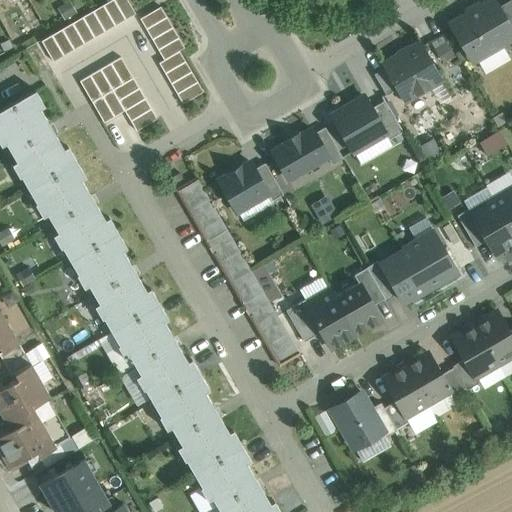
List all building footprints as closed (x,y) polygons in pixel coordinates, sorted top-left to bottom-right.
[(129,0),(111,0),(41,37),(51,58),(136,13),(129,0)] [(492,0),(451,24),(472,59),(511,35),(511,32),(497,7),(492,0)] [(511,0),(508,0),(497,7),(511,32),(511,0)] [(161,5),(139,16),(181,102),(204,91),(161,5)] [(420,42),(382,64),(384,68),(396,88),(403,100),(441,78),(420,42)] [(396,88),(384,68),(374,74),(386,94),(396,88)] [(44,107),(35,91),(0,111),(0,143),(1,145),(6,142),(17,161),(12,164),(19,176),(21,175),(29,189),(76,162),(67,146),(63,149),(40,109),(44,107)] [(128,105),(121,92),(112,97),(119,110),(128,105)] [(371,108),(363,95),(331,114),(353,151),(385,133),(371,108)] [(403,131),(384,100),(371,108),(385,133),(388,139),(403,131)] [(342,158),(325,127),(314,133),(327,155),(326,156),(331,164),(342,158)] [(312,129),(299,137),(298,134),(284,142),(285,145),(272,152),(287,178),(326,156),(327,155),(314,133),(312,129)] [(85,176),(76,162),(29,189),(37,203),(36,204),(42,215),(48,212),(59,232),(54,235),(61,247),(63,246),(71,260),(118,233),(109,217),(104,220),(81,179),(85,176)] [(254,169),(250,162),(219,180),(236,211),(267,193),(268,192),(254,169)] [(283,194),(264,163),(254,169),(268,192),(267,193),(271,200),(283,194)] [(196,177),(176,189),(182,199),(202,188),(196,177)] [(511,187),(493,198),(511,231),(511,187)] [(202,188),(182,199),(188,210),(208,198),(202,188)] [(330,213),(327,204),(331,202),(328,194),(313,200),(320,217),(330,213)] [(208,198),(188,210),(194,220),(214,208),(208,198)] [(511,242),(511,231),(493,198),(470,212),(469,212),(485,240),(490,248),(500,250),(511,242)] [(214,208),(194,220),(200,230),(220,218),(214,208)] [(469,212),(470,212),(468,208),(456,215),(475,246),(485,240),(469,212)] [(220,218),(200,230),(206,241),(226,229),(220,218)] [(206,241),(205,241),(211,252),(212,252),(233,239),(226,229),(206,241)] [(457,270),(434,230),(406,246),(429,287),(434,284),(435,285),(448,278),(447,276),(457,270)] [(126,247),(118,233),(71,260),(79,273),(77,274),(84,286),(89,284),(100,303),(95,306),(102,317),(104,316),(112,329),(159,302),(150,288),(146,290),(122,250),(126,247)] [(233,239),(212,252),(218,262),(239,250),(233,239)] [(429,287),(406,246),(403,248),(404,251),(381,264),(380,265),(395,292),(400,300),(411,295),(412,297),(429,287)] [(239,250),(218,262),(224,272),(245,260),(239,250)] [(245,260),(224,272),(230,282),(250,270),(245,260)] [(380,265),(381,264),(378,260),(366,266),(367,266),(384,298),(395,292),(380,265)] [(384,298),(367,266),(353,274),(359,285),(360,284),(373,304),(384,298)] [(250,270),(230,282),(236,292),(257,280),(250,270)] [(257,280),(236,292),(242,303),(263,291),(257,280)] [(373,304),(360,284),(359,285),(334,299),(355,334),(381,318),(373,304)] [(355,334),(334,299),(328,289),(306,302),(305,303),(321,331),(331,348),(355,334)] [(263,291),(242,303),(241,303),(248,314),(269,302),(263,291)] [(305,303),(306,302),(304,299),(285,310),(303,341),(321,331),(305,303)] [(168,318),(159,302),(112,329),(120,343),(118,344),(126,357),(131,354),(142,373),(137,376),(144,390),(146,388),(153,400),(200,373),(192,359),(188,361),(164,320),(168,318)] [(269,302),(248,314),(254,324),(275,312),(269,302)] [(0,348),(1,351),(2,352),(18,342),(0,310),(0,348)] [(511,337),(509,332),(497,311),(474,324),(496,362),(511,353),(511,337)] [(275,312),(254,324),(260,334),(281,322),(275,312)] [(281,322),(260,334),(266,344),(287,332),(281,322)] [(474,324),(452,337),(464,358),(474,375),(496,362),(474,324)] [(287,332),(266,344),(272,355),(293,343),(287,332)] [(18,342),(2,352),(1,351),(0,352),(0,355),(5,364),(24,352),(18,342)] [(293,343),(272,355),(278,365),(299,353),(293,343)] [(427,351),(405,365),(427,402),(449,390),(440,374),(427,351)] [(24,352),(5,364),(11,374),(14,372),(13,372),(30,363),(24,352)] [(474,375),(464,358),(451,365),(465,388),(465,389),(478,382),(474,375)] [(55,447),(32,406),(49,396),(30,363),(14,372),(17,378),(0,387),(0,412),(9,428),(0,433),(0,452),(8,466),(35,451),(39,456),(55,447)] [(405,365),(382,378),(395,400),(404,416),(405,415),(427,402),(405,365)] [(452,367),(440,374),(449,390),(452,395),(465,388),(452,367)] [(209,389),(200,373),(153,400),(160,411),(158,412),(167,427),(172,424),(183,444),(178,447),(185,459),(188,457),(197,473),(243,446),(234,430),(229,433),(205,391),(209,389)] [(370,408),(360,391),(330,408),(353,448),(382,431),(383,430),(370,408)] [(395,400),(383,407),(395,428),(396,428),(408,420),(405,415),(404,416),(395,400)] [(383,407),(380,402),(370,408),(383,430),(382,431),(385,436),(397,429),(396,428),(395,428),(383,407)] [(251,459),(243,446),(197,473),(204,485),(201,486),(209,499),(214,496),(223,511),(281,511),(275,500),(270,503),(246,462),(251,459)] [(123,511),(91,455),(51,479),(70,511),(123,511)]
